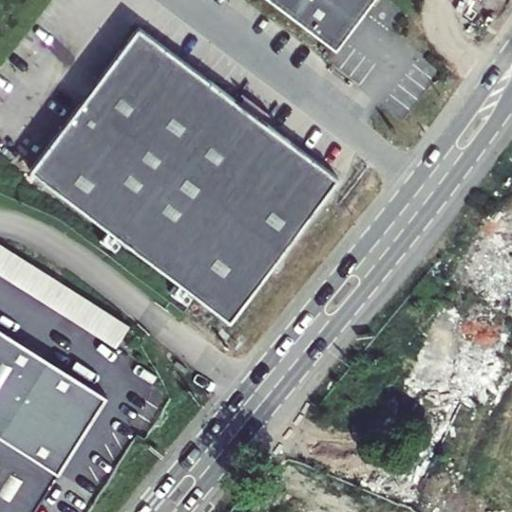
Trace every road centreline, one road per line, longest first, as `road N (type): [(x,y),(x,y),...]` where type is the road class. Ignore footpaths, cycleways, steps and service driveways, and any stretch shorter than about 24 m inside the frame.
road 1 (secondary): [(511,51),(371,239),(146,511)]
road 2 (secondary): [(183,511),(511,100)]
